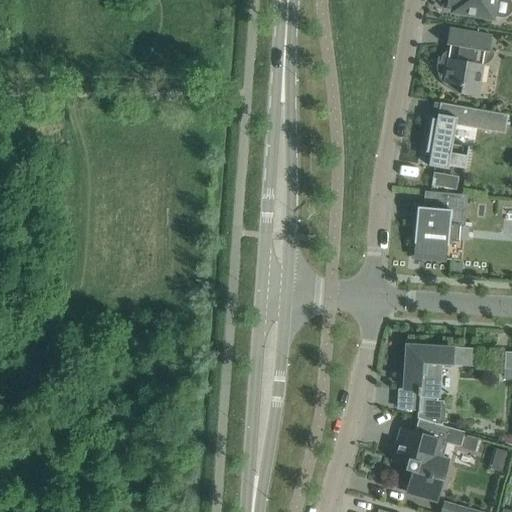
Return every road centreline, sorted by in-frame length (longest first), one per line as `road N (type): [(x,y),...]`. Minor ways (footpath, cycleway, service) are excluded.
road 1 (residential): [(415,0),(377,196),(371,298)]
road 2 (tertiary): [(255,511),(287,292)]
road 3 (tertiary): [(261,291),(251,511)]
road 4 (residential): [(371,298),(354,438),(330,511)]
road 5 (tertiary): [(287,292),(291,144),(283,80)]
road 6 (tertiary): [(283,80),(261,291)]
road 7 (residential): [(371,298),(511,308)]
